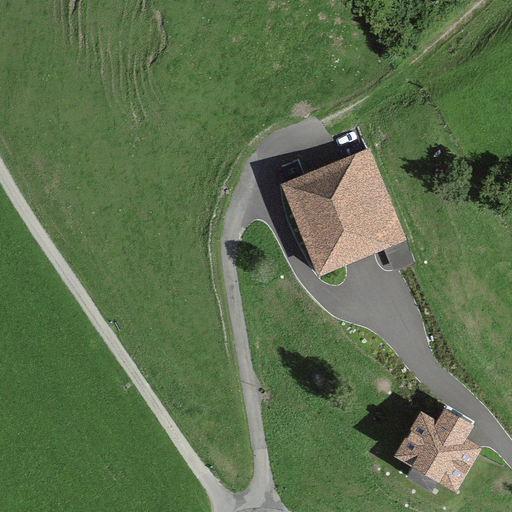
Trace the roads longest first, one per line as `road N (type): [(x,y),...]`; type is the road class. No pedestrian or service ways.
road 1 (track): [(0,167),(225,511)]
road 2 (track): [(266,159),(231,219),(230,258),(266,511)]
